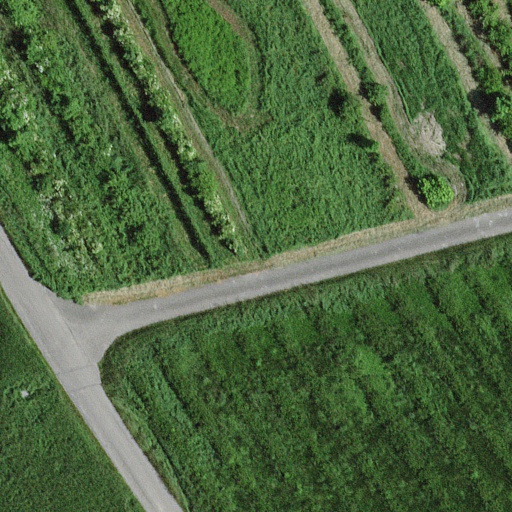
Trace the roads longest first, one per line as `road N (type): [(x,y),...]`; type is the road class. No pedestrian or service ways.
road 1 (track): [(52,334),(511,217)]
road 2 (unclassified): [(170,511),(0,243)]
